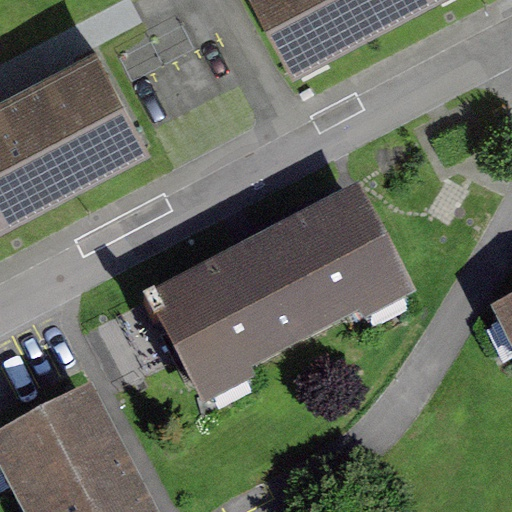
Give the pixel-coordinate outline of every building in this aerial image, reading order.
[(428,0),(249,0),(289,76),(430,3),(428,0)] [(87,47),(0,90),(0,222),(140,152),(87,47)] [(351,198),(147,300),(201,407),(405,304),(351,198)] [(511,309),(490,321),(511,365),(511,309)] [(0,447),(0,482),(15,511),(139,511),(84,404),(0,447)]
